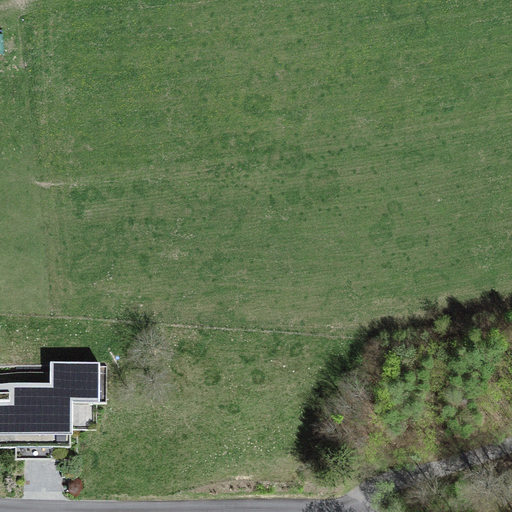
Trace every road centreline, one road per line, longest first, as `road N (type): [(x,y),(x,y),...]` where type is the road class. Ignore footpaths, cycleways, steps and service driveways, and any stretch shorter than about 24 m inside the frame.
road 1 (residential): [(340,511),(394,480),(511,444)]
road 2 (unclassified): [(0,506),(155,511)]
road 3 (unclassified): [(192,511),(339,511)]
